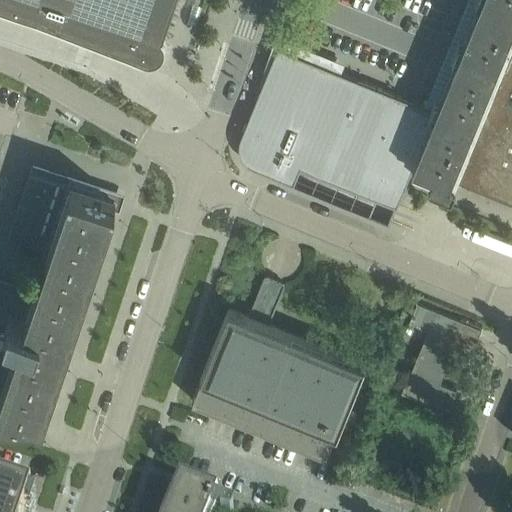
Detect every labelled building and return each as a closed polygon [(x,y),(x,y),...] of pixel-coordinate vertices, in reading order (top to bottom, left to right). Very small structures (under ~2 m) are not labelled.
[(165,47),(165,46),(164,44),(163,43),(162,41),(175,0),(0,0),(0,11),(36,23),(146,65),(147,66),(149,66),(152,66),(154,65),(156,65),(158,63),(161,61),(162,60),(163,59),(164,57),(164,56),(165,54),(165,53),(165,51),(165,49),(165,47)] [(414,164),(410,173),(429,181),(452,190),(456,180),(462,183),(511,203),(511,102),(507,101),(511,88),(511,0),(479,0),(476,9),(467,31),(452,68),(446,82),(435,110),(412,164),(414,164)] [(239,143),(239,145),(239,148),(239,150),(240,152),(241,155),(243,159),(246,162),(249,164),(252,166),(254,167),(390,223),(410,173),(414,164),(412,164),(435,110),(278,46),(241,136),(240,139),(239,143)] [(40,173),(21,229),(20,234),(53,245),(73,184),(40,173)] [(23,334),(14,363),(0,403),(0,424),(35,436),(114,198),(73,184),(53,245),(37,291),(21,286),(12,313),(10,312),(5,328),(23,334)] [(200,374),(202,374),(192,399),(324,454),(335,429),(336,430),(364,361),(268,321),(284,283),(264,274),(248,313),(229,305),(200,374)] [(408,376),(402,391),(417,397),(418,395),(465,414),(471,397),(436,381),(451,344),(472,352),(482,327),(461,318),(460,319),(418,302),(413,313),(412,312),(411,315),(412,315),(408,325),(409,325),(412,320),(432,328),(412,377),(408,376)] [(180,487),(169,511),(214,511),(218,502),(180,487)]
